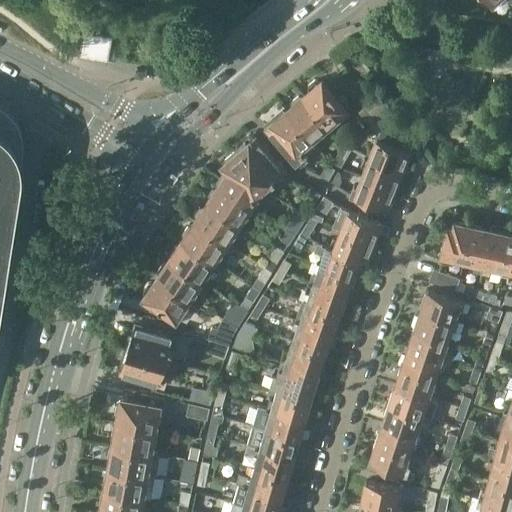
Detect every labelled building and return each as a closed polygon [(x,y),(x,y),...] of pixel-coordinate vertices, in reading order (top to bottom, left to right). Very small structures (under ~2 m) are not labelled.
[(79,58),(82,58),(108,63),(112,37),(84,32),(79,58)] [(144,70),(137,69),(136,77),(143,78),(144,70)] [(310,89),(304,94),(312,103),(312,105),(316,111),(318,110),(328,123),(346,107),(332,91),(322,79),(320,81),(318,80),(315,79),(309,84),(309,88),(310,89)] [(311,138),(328,123),(318,110),(316,111),(312,105),(312,103),(304,94),(302,96),(298,95),(292,100),(293,104),(287,109),(295,118),(294,120),(298,126),(300,125),(311,138)] [(371,99),(360,109),(374,125),(390,114),(387,97),(371,99)] [(0,279),(14,187),(21,145),(21,142),(21,136),(21,131),(20,129),(19,126),(18,123),(17,120),(16,118),(14,115),(13,114),(11,111),(8,108),(4,105),(0,101),(0,279)] [(265,125),(286,149),(300,164),(308,157),(305,154),(307,152),(306,151),(315,143),(311,138),(300,125),(298,126),(294,120),(295,118),(287,109),(285,111),(283,109),(272,118),(274,120),(271,123),(269,122),(265,125)] [(370,146),(366,155),(402,169),(410,150),(402,147),(407,135),(392,129),(392,128),(392,127),(390,114),(374,125),(380,131),(373,148),(370,146)] [(344,141),(352,146),(356,139),(358,135),(349,131),(344,141)] [(245,142),(235,151),(265,185),(283,170),(267,153),(254,137),(246,144),(245,142)] [(344,141),(339,149),(347,154),(350,149),(352,146),(344,141)] [(341,165),(347,154),(339,149),(333,161),(341,165)] [(223,178),(252,204),(258,194),(256,193),(265,185),(235,151),(225,159),(227,161),(224,163),(229,170),(223,178)] [(366,155),(363,165),(367,166),(363,175),(395,188),(402,169),(366,155)] [(326,163),(319,174),(328,178),(334,168),(326,163)] [(340,171),(337,170),(331,180),(338,184),(341,179),(340,171)] [(355,184),(351,193),(387,208),(388,207),(395,188),(363,175),(359,185),(355,184)] [(227,213),(240,221),(252,204),(223,178),(217,188),(213,188),(209,195),(210,198),(208,200),(220,208),(222,207),(227,210),(227,213)] [(304,201),(312,206),(319,194),(311,189),(304,201)] [(214,231),(228,240),(240,221),(227,213),(227,210),(222,207),(220,208),(208,200),(204,207),(200,207),(196,213),(197,217),(196,219),(207,227),(209,226),(214,229),(214,231)] [(342,206),(333,227),(340,230),(373,242),(381,223),(344,207),(342,206)] [(294,215),(287,227),(295,232),(307,213),(298,208),(294,215)] [(202,250),(215,259),(228,240),(214,231),(214,229),(209,226),(207,227),(196,219),(191,226),(188,226),(184,232),(185,236),(183,238),(195,246),(196,245),(202,249),(202,250)] [(314,225),(308,221),(301,232),(307,236),(314,225)] [(447,226),(440,259),(451,262),(452,257),(463,259),(470,225),(455,221),(453,228),(447,226)] [(470,225),(463,259),(474,262),(473,267),(482,268),(491,229),(470,225)] [(287,227),(280,238),(288,242),(295,232),(287,227)] [(491,229),(482,268),(501,272),(507,247),(510,233),(491,229)] [(340,230),(333,248),(360,257),(359,259),(366,261),(373,242),(340,230)] [(307,236),(301,232),(295,242),(301,246),(307,236)] [(507,247),(501,272),(509,274),(509,278),(511,278),(511,233),(510,233),(507,247)] [(189,269),(202,278),(215,259),(202,250),(202,249),(196,245),(195,246),(183,238),(179,245),(175,245),(171,252),(172,255),(170,257),(182,265),(184,264),(189,268),(189,269)] [(318,242),(314,252),(322,254),(318,265),(352,277),(358,259),(359,259),(360,257),(333,248),(325,245),(318,242)] [(278,260),(285,248),(277,243),(270,255),(278,260)] [(176,289),(189,297),(202,278),(189,269),(189,268),(184,264),(182,265),(170,257),(166,264),(162,264),(158,271),(159,274),(158,277),(169,284),(171,284),(176,287),(176,289)] [(286,257),(279,268),(285,273),(292,260),(286,257)] [(266,280),(273,268),(266,264),(258,275),(266,280)] [(311,273),(308,281),(346,295),(352,277),(318,265),(315,274),(311,273)] [(279,268),(273,278),(279,282),(285,273),(279,268)] [(458,276),(437,270),(432,268),(429,279),(454,288),(458,276)] [(145,296),(148,298),(176,317),(189,297),(176,289),(176,287),(171,284),(169,284),(158,277),(153,283),(152,282),(148,283),(144,289),(145,293),(146,294),(145,296)] [(308,281),(305,289),(309,291),(305,301),(339,313),(346,295),(308,281)] [(464,292),(475,295),(478,287),(467,282),(464,292)] [(245,294),(254,300),(261,288),(253,283),(245,294)] [(478,287),(475,295),(487,300),(490,291),(478,287)] [(424,294),(420,305),(422,306),(421,309),(458,321),(462,309),(469,312),(472,303),(465,301),(428,289),(426,295),(424,294)] [(257,304),(263,308),(271,295),(264,292),(257,304)] [(511,302),(511,294),(505,293),(503,301),(511,302)] [(222,317),(237,326),(249,307),(234,298),(222,317)] [(301,300),(295,319),(332,332),(339,313),(305,301),(301,300)] [(257,304),(251,313),(257,317),(263,308),(257,304)] [(490,304),(488,309),(485,315),(499,320),(503,308),(490,304)] [(417,315),(413,326),(452,339),(455,329),(458,330),(461,322),(458,321),(421,309),(419,316),(417,315)] [(237,326),(222,317),(216,328),(213,326),(211,329),(208,338),(210,339),(228,345),(232,335),(237,326)] [(295,319),(292,327),(296,328),(292,338),(326,350),(332,332),(295,319)] [(260,325),(246,320),(238,332),(233,345),(254,351),(256,345),(255,338),(260,325)] [(501,332),(498,339),(505,341),(508,334),(507,334),(509,329),(511,322),(504,320),(499,331),(501,332)] [(126,346),(172,361),(179,338),(154,330),(135,324),(132,335),(129,334),(126,346)] [(411,339),(408,346),(453,361),(456,351),(449,348),(452,339),(413,326),(409,338),(411,339)] [(491,343),(495,333),(487,330),(483,341),(491,343)] [(292,338),(284,363),(316,374),(318,369),(320,361),(322,362),(326,350),(292,338)] [(228,345),(210,339),(206,351),(225,356),(228,345)] [(494,345),(490,357),(498,360),(502,347),(503,348),(505,341),(498,339),(496,345),(494,345)] [(121,371),(140,376),(165,384),(172,361),(126,346),(122,359),(124,359),(121,371)] [(404,353),(400,365),(438,379),(442,367),(450,369),(453,361),(408,346),(406,354),(404,353)] [(236,363),(239,352),(232,350),(228,361),(236,363)] [(478,354),(473,369),(481,372),(486,357),(478,354)] [(490,357),(486,368),(494,371),(498,360),(490,357)] [(398,376),(396,384),(432,397),(438,379),(400,365),(396,376),(398,376)] [(274,375),(270,387),(276,389),(310,399),(313,388),(312,387),(315,379),(315,378),(282,368),(278,367),(276,375),(274,375)] [(478,380),(481,372),(473,369),(470,377),(478,380)] [(221,380),(218,393),(226,396),(229,382),(221,380)] [(392,391),(388,402),(426,415),(433,418),(439,399),(432,397),(396,384),(393,391),(392,391)] [(194,385),(191,397),(210,402),(214,389),(194,385)] [(270,397),(267,406),(305,418),(310,399),(276,389),(273,398),(270,397)] [(480,390),(479,390),(475,401),(482,404),(484,400),(486,392),(480,390)] [(117,402),(116,410),(118,412),(120,413),(118,420),(132,423),(132,425),(139,427),(140,424),(158,428),(163,405),(164,406),(166,397),(166,396),(142,391),(140,401),(122,397),(122,401),(120,400),(117,402)] [(218,393),(215,405),(223,407),(226,396),(218,393)] [(460,406),(467,409),(472,395),(465,393),(460,406)] [(505,409),(503,413),(511,416),(511,399),(509,398),(504,409),(505,409)] [(187,413),(208,418),(211,406),(190,401),(187,413)] [(386,414),(383,422),(420,434),(426,415),(388,402),(384,414),(386,414)] [(259,404),(253,424),(265,428),(299,437),(305,418),(267,406),(259,404)] [(457,415),(464,418),(467,409),(460,406),(457,415)] [(502,418),(499,426),(504,427),(501,438),(511,441),(511,416),(503,413),(502,418)] [(469,417),(465,427),(473,430),(477,419),(469,417)] [(211,419),(209,432),(217,434),(220,421),(211,419)] [(115,424),(113,433),(116,436),(115,443),(128,445),(128,448),(135,449),(136,447),(154,451),(158,428),(140,424),(139,427),(132,425),(132,423),(118,420),(118,423),(115,424)] [(379,429),(375,440),(414,453),(420,434),(383,422),(381,429),(379,429)] [(253,424),(247,444),(293,457),(299,437),(265,428),(253,424)] [(465,427),(461,438),(469,441),(473,430),(465,427)] [(450,431),(446,443),(454,446),(458,434),(450,431)] [(209,432),(205,452),(218,455),(220,445),(214,444),(217,434),(209,432)] [(490,445),(487,455),(491,456),(511,463),(511,441),(501,438),(498,447),(490,445)] [(373,452),(370,461),(407,473),(413,475),(416,465),(410,463),(414,453),(375,440),(371,452),(373,452)] [(110,448),(109,455),(112,458),(111,466),(124,468),(124,470),(131,472),(132,470),(150,473),(155,474),(160,452),(154,451),(136,447),(135,449),(128,448),(128,445),(115,443),(114,447),(110,448)] [(450,456),(454,446),(446,443),(442,453),(450,456)] [(198,459),(201,446),(192,444),(189,457),(198,459)] [(247,444),(245,452),(257,455),(254,466),(288,475),(293,457),(247,444)] [(451,466),(459,469),(463,457),(455,454),(451,466)] [(511,463),(491,456),(488,466),(493,468),(491,473),(490,477),(503,481),(511,483),(511,463)] [(184,457),(179,479),(193,482),(198,460),(184,457)] [(202,459),(200,472),(208,473),(210,460),(202,459)] [(439,487),(447,463),(439,461),(431,484),(439,487)] [(106,471),(105,478),(108,481),(107,488),(120,491),(119,492),(127,494),(128,492),(146,496),(151,497),(155,474),(150,473),(132,470),(131,472),(124,470),(124,468),(111,466),(110,469),(106,471)] [(239,471),(236,481),(239,482),(249,485),(283,494),(288,475),(254,466),(251,474),(239,471)] [(451,466),(447,477),(455,480),(459,469),(451,466)] [(200,472),(197,483),(206,484),(208,473),(200,472)] [(483,485),(480,495),(496,500),(511,504),(511,483),(503,481),(490,477),(488,487),(483,485)] [(361,499),(399,507),(400,497),(409,498),(411,488),(366,480),(365,488),(363,488),(361,499)] [(239,482),(233,502),(269,511),(277,511),(283,494),(249,485),(239,482)] [(447,511),(450,496),(453,488),(444,485),(441,494),(438,508),(447,511)] [(102,493),(101,500),(104,503),(102,511),(142,511),(146,496),(128,492),(127,494),(119,492),(120,491),(107,488),(106,492),(102,493)] [(426,511),(432,511),(433,511),(438,490),(430,488),(426,511)] [(179,503),(189,505),(192,491),(182,489),(179,503)] [(480,495),(477,505),(483,507),(481,511),(511,511),(511,504),(496,500),(480,495)] [(397,511),(399,507),(361,499),(359,511),(360,511),(397,511)] [(269,511),(233,502),(230,511),(269,511)] [(187,511),(189,505),(179,503),(177,511),(187,511)]
